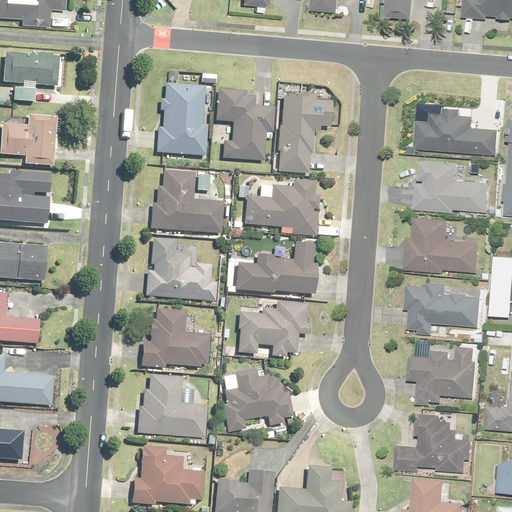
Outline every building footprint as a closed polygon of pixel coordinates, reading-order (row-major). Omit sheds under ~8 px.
[(65,0),(0,0),(0,19),(48,22),(49,10),(64,11),(65,0)] [(241,0),(240,9),(264,11),(264,0),(241,0)] [(309,0),(308,13),(337,16),(339,0),(309,0)] [(410,20),(412,0),(384,0),(383,17),(410,20)] [(511,0),(463,0),(462,19),(510,23),(509,30),(511,29),(511,0)] [(59,56),(4,52),(2,83),(57,88),(59,56)] [(165,86),(162,134),(157,134),(156,153),(203,156),(204,136),(202,136),(205,88),(165,86)] [(231,143),(221,142),(220,160),(231,161),(238,161),(239,161),(262,162),(263,132),(271,132),(272,109),(253,108),(254,94),(217,93),(216,124),(229,125),(229,131),(231,131),(231,143)] [(313,100),(279,97),(274,174),(307,177),(310,130),(327,132),(329,105),(312,103),(313,100)] [(441,115),(427,115),(427,119),(418,119),(416,149),(436,151),(436,154),(464,156),(492,158),(494,132),(474,131),(474,122),(470,122),(470,117),(458,116),(459,111),(441,110),(441,115)] [(57,115),(29,113),(28,127),(1,125),(0,136),(0,156),(25,159),(25,166),(52,168),(53,160),(56,160),(58,129),(56,129),(57,115)] [(511,121),(509,144),(511,143),(511,149),(502,217),(511,217),(511,121)] [(459,166),(422,163),(420,183),(427,184),(427,187),(416,186),(415,204),(414,213),(451,215),(451,212),(488,214),(490,191),(488,191),(489,183),(458,181),(459,166)] [(194,176),(163,174),(162,189),(154,188),(152,232),(190,234),(216,236),(218,205),(193,203),(194,176)] [(211,176),(198,175),(197,192),(210,193),(211,176)] [(49,179),(21,178),(0,177),(0,224),(4,224),(4,227),(46,228),(47,201),(21,200),(21,197),(48,198),(49,179)] [(315,186),(292,185),(292,192),(271,191),(271,201),(246,200),(244,230),(316,233),(317,204),(314,204),(315,186)] [(480,244),(447,241),(449,220),(419,217),(418,238),(409,237),(407,271),(414,271),(414,274),(444,276),(444,270),(478,273),(480,244)] [(149,272),(147,298),(215,302),(216,286),(208,285),(209,268),(189,267),(189,255),(174,254),(174,243),(150,242),(149,264),(153,265),(152,272),(149,272)] [(46,247),(0,243),(0,284),(43,288),(46,247)] [(255,266),(238,265),(237,293),(314,295),(315,268),(311,268),(312,247),(295,246),(295,261),(255,259),(255,266)] [(511,256),(496,256),(491,318),(511,319),(511,256)] [(446,297),(447,288),(433,287),(411,285),(407,331),(434,334),(435,326),(480,330),(483,300),(446,297)] [(0,295),(0,344),(41,346),(42,325),(5,323),(6,295),(0,295)] [(268,311),(267,315),(256,315),(241,314),(239,356),(259,357),(259,345),(266,345),(266,347),(270,347),(270,357),(291,358),(291,348),(298,349),(299,332),(306,332),(307,317),(305,317),(306,307),(275,305),(275,311),(268,311)] [(184,340),(185,321),(186,314),(155,312),(154,320),(148,320),(147,343),(142,343),(140,369),(160,370),(205,372),(207,341),(184,340)] [(420,342),(419,355),(413,355),(411,381),(417,381),(416,394),(419,394),(418,404),(440,405),(441,395),(477,398),(481,347),(420,342)] [(4,358),(0,357),(0,403),(46,406),(48,376),(2,373),(4,358)] [(246,417),(260,416),(260,418),(268,419),(269,427),(284,425),(283,418),(293,416),(286,392),(281,386),(274,379),(258,378),(255,372),(235,375),(237,391),(224,393),(226,433),(248,429),(246,417)] [(178,435),(204,436),(206,406),(179,405),(181,377),(149,375),(148,391),(142,391),(139,433),(178,435)] [(511,376),(509,409),(489,408),(487,429),(511,431),(511,376)] [(400,470),(464,476),(465,461),(469,461),(471,442),(455,441),(456,432),(452,432),(452,424),(440,423),(441,419),(421,417),(418,450),(402,449),(400,470)] [(21,429),(0,428),(0,457),(21,458),(21,429)] [(151,507),(152,506),(187,508),(187,500),(201,501),(203,475),(181,474),(183,454),(138,451),(137,470),(136,470),(135,482),(132,481),(130,506),(151,507)] [(511,462),(501,461),(498,494),(511,495),(511,462)] [(269,511),(273,487),(274,473),(245,470),(243,485),(216,481),(211,511),(269,511)] [(348,511),(349,507),(345,507),(346,500),(328,498),(331,472),(308,470),(305,496),(279,494),(276,511),(348,511)] [(446,486),(411,483),(409,511),(402,511),(401,511),(463,511),(463,507),(445,505),(446,486)]
